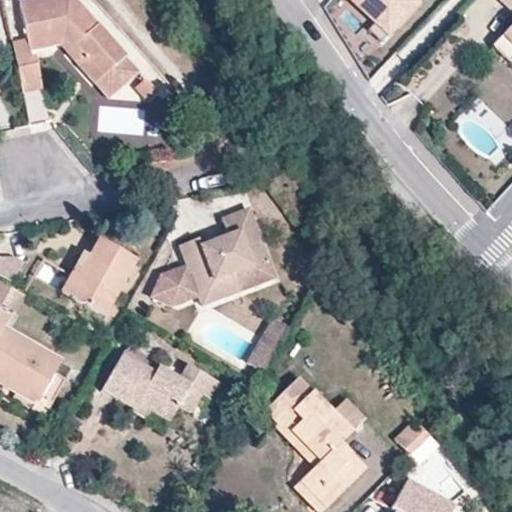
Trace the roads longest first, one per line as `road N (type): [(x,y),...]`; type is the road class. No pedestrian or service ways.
road 1 (residential): [(281,0),(377,132),(477,242)]
road 2 (track): [(118,0),(218,122),(221,140),(190,180)]
road 3 (residential): [(0,216),(190,180)]
road 4 (unknown): [(370,90),(396,75),(470,0)]
